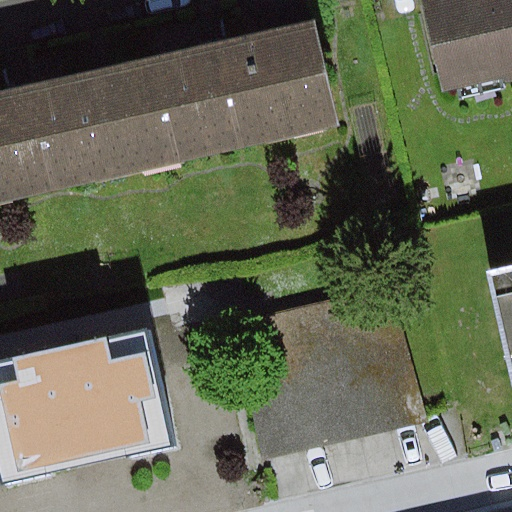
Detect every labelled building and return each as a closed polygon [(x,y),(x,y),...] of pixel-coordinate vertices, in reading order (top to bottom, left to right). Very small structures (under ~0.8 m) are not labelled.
[(511,0),(428,0),(450,87),(511,72),(511,0)] [(314,23),(115,69),(139,172),(337,127),(314,23)] [(0,204),(139,172),(115,69),(0,95),(0,204)] [(511,267),(488,273),(511,374),(511,267)] [(404,283),(241,319),(271,456),(434,420),(404,283)] [(164,328),(0,365),(0,464),(4,483),(190,440),(164,328)]
